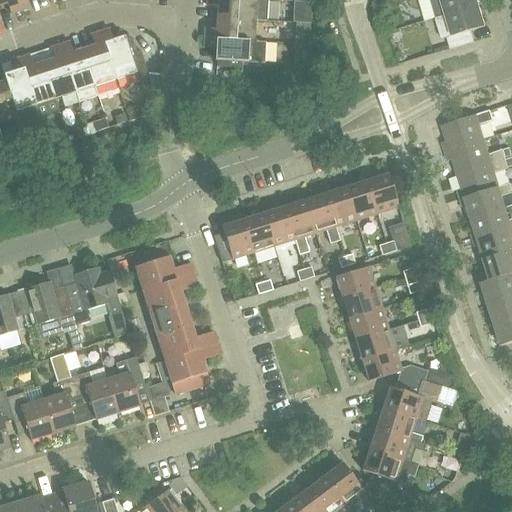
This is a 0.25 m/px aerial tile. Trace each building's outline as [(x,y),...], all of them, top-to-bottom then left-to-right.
[(0,0),(0,6),(7,4),(11,14),(20,11),(16,0),(0,0)] [(16,0),(20,11),(29,8),(26,0),(16,0)] [(217,18),(223,19),(256,21),(267,22),(268,1),(257,0),(256,0),(207,0),(207,7),(218,7),(217,18)] [(430,0),(436,18),(479,6),(477,0),(430,0)] [(443,39),(447,38),(450,50),(475,43),(471,31),(486,27),(479,6),(436,18),(443,39)] [(205,29),(205,39),(254,42),(256,21),(223,19),(217,18),(216,29),(205,29)] [(124,37),(113,40),(109,30),(100,33),(115,80),(135,73),(137,79),(149,75),(141,52),(130,56),(124,37)] [(84,50),(85,56),(95,86),(115,80),(100,33),(91,36),(94,47),(84,50)] [(266,43),(254,42),(205,39),(204,49),(215,49),(214,61),(217,61),(217,67),(242,69),(243,63),(265,64),(266,43)] [(95,86),(85,56),(84,50),(73,53),(69,43),(60,46),(75,93),(78,102),(79,103),(99,97),(95,86)] [(78,102),(75,93),(60,46),(51,49),(54,60),(44,63),(46,69),(55,99),(62,97),(65,107),(78,102)] [(55,99),(46,69),(44,63),(33,66),(30,55),(20,59),(35,106),(55,99)] [(16,112),(35,106),(20,59),(11,62),(14,73),(4,76),(6,82),(15,112),(16,112)] [(149,75),(137,79),(148,92),(151,83),(149,75)] [(6,82),(0,83),(0,124),(18,118),(16,112),(15,112),(6,82)] [(129,121),(142,117),(140,110),(134,107),(125,110),(129,121)] [(442,143),(445,153),(484,140),(479,126),(493,121),(490,111),(442,127),(447,142),(442,143)] [(125,112),(114,116),(116,123),(127,120),(125,112)] [(105,119),(92,123),(95,132),(108,128),(105,119)] [(62,136),(47,141),(50,149),(64,144),(62,136)] [(457,175),(506,160),(503,150),(488,155),(484,140),(445,153),(448,162),(453,161),(457,175)] [(24,156),(15,159),(18,167),(26,164),(24,156)] [(509,169),(506,160),(457,175),(462,190),(457,191),(460,200),(499,188),(494,174),(509,169)] [(388,175),(367,182),(377,215),(399,208),(388,175)] [(346,189),(357,221),(377,215),(367,182),(346,189)] [(467,206),(471,220),(505,209),(502,197),(511,193),(511,188),(511,184),(499,188),(460,200),(463,208),(467,206)] [(346,189),(326,195),(336,228),(357,221),(346,189)] [(326,195),(305,201),(315,234),(326,231),(330,245),(340,242),(336,228),(326,195)] [(284,208),(295,241),(300,256),(309,253),(305,238),(315,234),(305,201),(284,208)] [(284,208),(264,214),(274,247),(295,241),(284,208)] [(511,219),(509,221),(505,209),(471,220),(476,233),(471,235),(473,242),(511,229),(511,219)] [(253,254),(274,247),(264,214),(243,221),(253,254)] [(232,260),(253,254),(243,221),(222,227),(232,260)] [(511,229),(473,242),(476,249),(480,248),(484,261),(511,252),(511,229)] [(387,244),(390,254),(397,252),(394,242),(387,244)] [(382,257),(390,254),(387,244),(379,247),(382,257)] [(131,257),(135,269),(175,396),(210,385),(202,360),(220,355),(213,333),(195,339),(180,292),(198,286),(191,264),(173,270),(166,246),(131,257)] [(484,276),(486,282),(487,284),(511,275),(511,252),(484,261),(489,274),(484,276)] [(353,255),(345,257),(348,267),(356,265),(353,255)] [(341,269),(348,267),(345,257),(338,259),(341,269)] [(311,268),(304,270),(307,280),(314,278),(311,268)] [(342,299),(376,289),(369,268),(336,278),(342,299)] [(64,287),(76,326),(90,322),(87,311),(104,306),(107,317),(122,313),(109,274),(99,277),(97,269),(75,275),(77,283),(64,287)] [(405,280),(415,276),(413,269),(403,272),(405,280)] [(307,280),(304,270),(297,272),(300,282),(307,280)] [(511,275),(487,284),(486,282),(482,284),(488,304),(511,296),(511,275)] [(415,276),(405,280),(408,287),(418,284),(415,276)] [(263,283),(266,293),(273,291),(270,281),(263,283)] [(76,326),(64,287),(51,291),(49,283),(27,290),(17,293),(24,316),(29,314),(34,313),(37,323),(37,325),(59,319),(62,331),(63,333),(63,334),(66,334),(77,330),(76,326)] [(259,295),(266,293),(263,283),(255,285),(259,295)] [(382,310),(376,289),(342,299),(349,320),(382,310)] [(21,344),(18,331),(14,319),(20,317),(24,316),(17,293),(7,296),(0,297),(0,349),(21,344)] [(511,296),(488,304),(495,326),(511,320),(511,296)] [(389,330),(382,310),(349,320),(355,340),(389,330)] [(416,314),(418,321),(428,318),(426,310),(416,314)] [(428,318),(418,321),(420,328),(431,325),(428,318)] [(511,320),(495,326),(502,347),(511,343),(511,320)] [(389,330),(355,340),(362,361),(395,351),(389,330)] [(402,372),(395,351),(362,361),(369,382),(402,372)] [(43,401),(53,434),(75,427),(68,403),(78,400),(71,378),(64,355),(50,360),(57,383),(53,384),(57,396),(43,401)] [(119,376),(107,380),(118,414),(140,407),(133,382),(143,379),(136,358),(125,361),(115,364),(119,376)] [(90,372),(71,378),(78,400),(88,396),(96,421),(118,414),(107,380),(103,368),(90,372)] [(441,388),(436,386),(422,381),(417,397),(390,388),(383,409),(415,420),(424,423),(432,399),(437,400),(441,388)] [(166,383),(147,390),(151,403),(171,397),(166,383)] [(0,450),(10,448),(2,424),(13,420),(6,399),(4,392),(0,393),(0,450)] [(31,441),(53,434),(43,401),(29,405),(25,393),(6,399),(13,420),(23,417),(31,441)] [(383,409),(376,430),(409,440),(420,444),(422,437),(411,433),(415,420),(383,409)] [(420,444),(409,440),(376,430),(369,450),(402,461),(410,463),(414,449),(423,452),(425,445),(420,444)] [(460,434),(454,455),(466,458),(472,438),(460,434)] [(418,466),(410,463),(402,461),(369,450),(363,471),(406,485),(409,477),(414,479),(418,466)] [(342,464),(324,477),(345,505),(363,492),(342,464)] [(324,477),(307,490),(323,511),(335,511),(345,505),(324,477)] [(68,511),(96,511),(88,483),(87,484),(86,481),(83,479),(74,482),(72,485),(73,487),(63,491),(63,492),(68,511)] [(290,503),(296,511),(323,511),(307,490),(290,503)] [(176,511),(180,509),(167,491),(139,511),(176,511)] [(390,504),(394,494),(386,491),(383,501),(390,504)] [(401,496),(394,494),(390,504),(397,506),(401,496)] [(41,497),(18,504),(20,511),(45,511),(41,498),(41,497)] [(113,500),(103,504),(105,511),(116,508),(113,500)] [(277,511),(296,511),(290,503),(277,511)]
